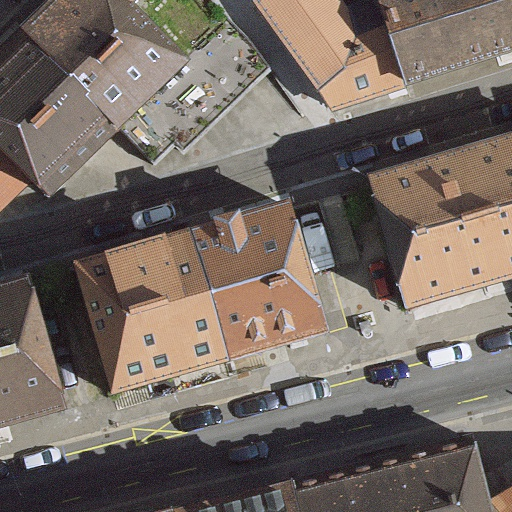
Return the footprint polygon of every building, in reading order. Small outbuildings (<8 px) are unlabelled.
[(188,60),(129,0),(48,0),(21,27),(64,72),(118,128),(188,60)] [(336,0),(257,0),(252,4),(316,96),(377,56),(336,0)] [(511,0),(373,0),(400,85),(511,50),(511,0)] [(118,128),(64,72),(0,133),(0,144),(48,195),(118,128)] [(511,137),(357,181),(394,312),(511,279),(511,137)] [(0,171),(0,209),(19,191),(0,171)] [(182,232),(220,366),(328,336),(290,201),(182,232)] [(68,264),(106,398),(220,366),(182,232),(68,264)] [(0,427),(63,410),(25,282),(0,289),(0,427)] [(490,511),(472,441),(287,487),(294,511),(490,511)] [(196,511),(294,511),(287,487),(196,511)] [(511,511),(511,487),(488,501),(491,511),(511,511)]
